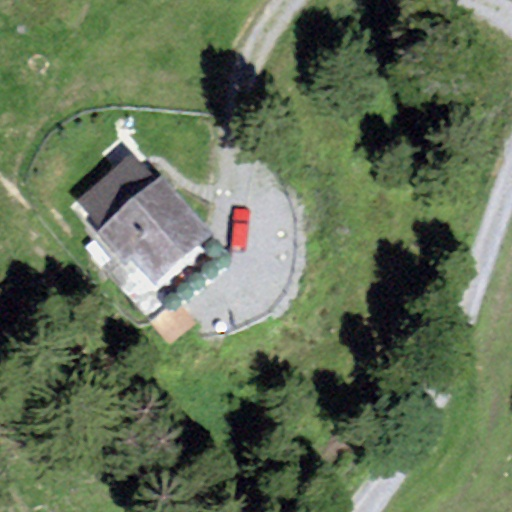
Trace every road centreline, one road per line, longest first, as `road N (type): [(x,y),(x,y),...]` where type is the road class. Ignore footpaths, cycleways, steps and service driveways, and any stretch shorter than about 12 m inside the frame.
road 1 (track): [(511,220),(406,451),(357,511)]
road 2 (track): [(296,0),(273,21),(242,170),(198,207)]
